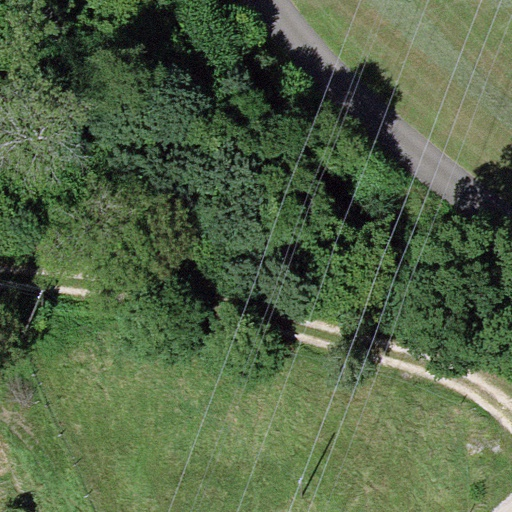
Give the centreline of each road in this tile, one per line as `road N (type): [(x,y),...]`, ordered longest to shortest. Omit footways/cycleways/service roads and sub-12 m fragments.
road 1 (track): [(511,423),(443,379),(195,308),(91,283),(0,279)]
road 2 (track): [(511,233),(344,102),(259,0)]
